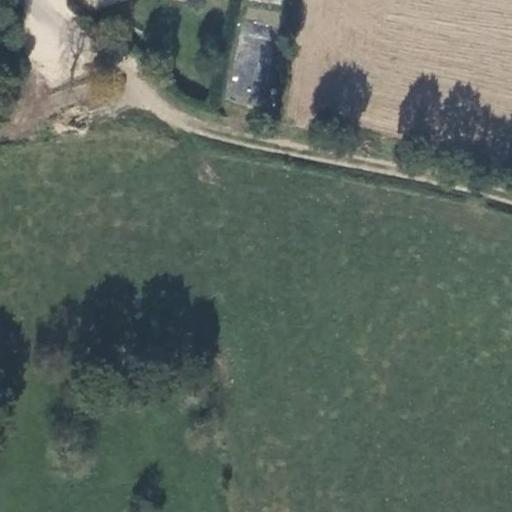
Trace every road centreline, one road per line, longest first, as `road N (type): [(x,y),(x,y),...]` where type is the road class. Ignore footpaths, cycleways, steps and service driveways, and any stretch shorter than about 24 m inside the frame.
road 1 (track): [(154,105),(195,133),(511,197)]
road 2 (unclassified): [(31,0),(154,105)]
